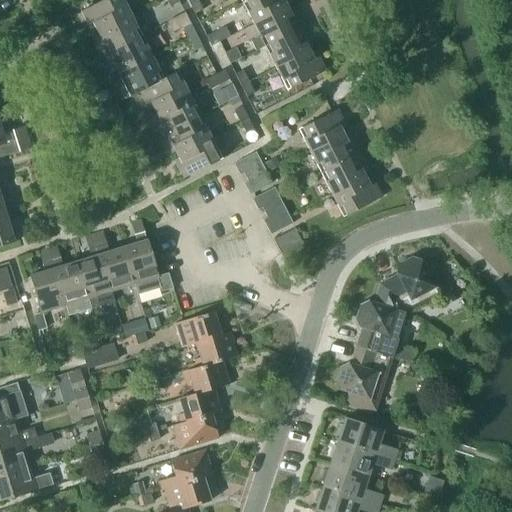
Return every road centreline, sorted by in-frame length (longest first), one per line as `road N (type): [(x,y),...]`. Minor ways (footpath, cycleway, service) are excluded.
road 1 (residential): [(317,312),(348,255),(371,238),(428,220),(511,210)]
road 2 (residential): [(249,285),(264,250),(237,195),(177,228),(191,270)]
road 3 (residential): [(251,511),(317,312)]
